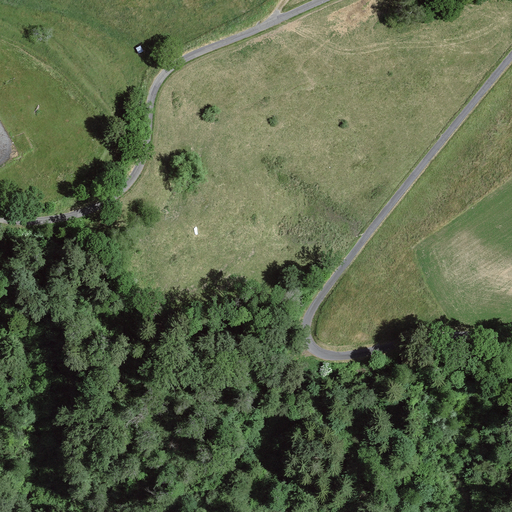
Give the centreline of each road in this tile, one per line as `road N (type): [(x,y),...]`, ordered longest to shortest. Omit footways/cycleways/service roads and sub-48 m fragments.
road 1 (unclassified): [(511,336),(458,334),(337,356),(317,351),(307,324),(389,205),(511,55)]
road 2 (unclassified): [(323,0),(172,66),(151,97),(136,172),(113,196),(65,216),(0,218)]
